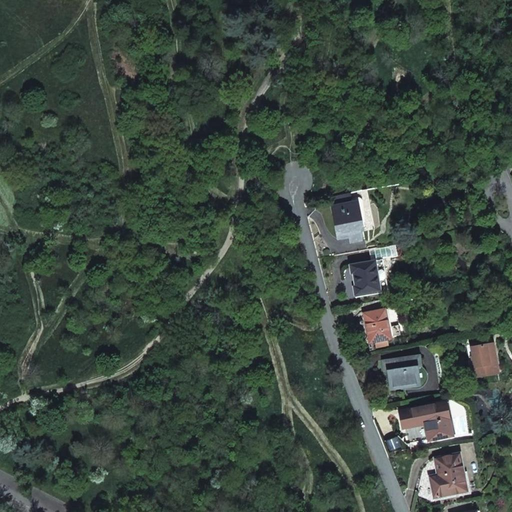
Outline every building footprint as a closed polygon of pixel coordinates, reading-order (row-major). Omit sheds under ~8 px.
[(332,207),(338,238),(350,235),(351,241),(361,239),(358,225),(362,224),(358,202),(352,203),(350,192),(331,196),(333,207),(332,207)] [(383,259),(375,260),(380,290),(387,289),(383,259)] [(353,287),(355,295),(380,290),(375,260),(350,265),(351,274),(353,273),(355,286),(353,287)] [(364,314),(370,342),(390,338),(385,309),(364,314)] [(490,364),(489,356),(492,355),(490,345),(469,349),(471,359),(473,368),(475,368),(477,377),(496,374),(494,364),(490,364)] [(388,371),(390,387),(404,384),(404,387),(423,384),(419,356),(383,361),(385,371),(388,371)] [(401,412),(407,444),(410,443),(429,439),(452,435),(445,402),(401,412)] [(390,458),(412,454),(410,443),(407,444),(397,436),(384,442),(390,458)] [(430,477),(434,497),(467,491),(459,453),(435,458),(438,475),(430,477)]
